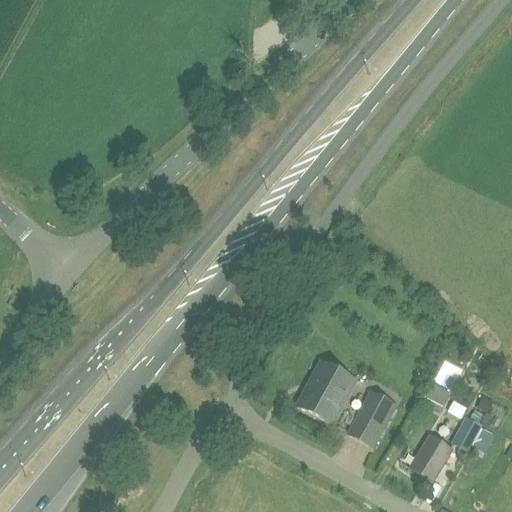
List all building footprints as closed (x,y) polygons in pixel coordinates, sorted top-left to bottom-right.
[(329,426),(354,382),(321,363),(296,407),(329,426)] [(439,415),(449,394),(431,385),(420,405),(439,415)] [(369,448),(393,406),(372,394),(348,436),(369,448)] [(466,454),(481,427),(465,419),(451,445),(466,454)] [(432,484),(451,452),(429,438),(409,470),(432,484)]
